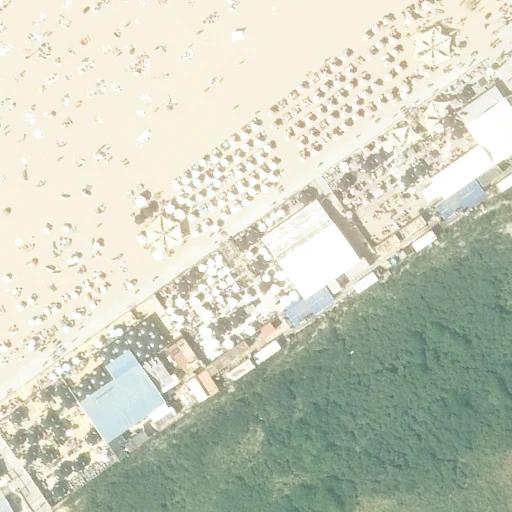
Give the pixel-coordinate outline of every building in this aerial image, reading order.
[(511,144),(511,110),(488,78),(452,103),(466,122),(454,131),(479,167),(475,170),(482,180),(502,166),(495,157),(511,144)] [(469,172),(437,195),(446,208),(478,185),(469,172)] [(260,239),(302,300),(283,312),(294,329),(335,301),(331,296),(341,289),(333,278),(342,272),(349,281),(369,267),(362,257),(358,260),(316,201),(260,239)] [(187,339),(166,353),(177,370),(198,356),(187,339)] [(78,405),(105,447),(164,405),(126,350),(102,366),(113,381),(78,405)] [(207,374),(199,379),(211,396),(219,391),(207,374)] [(0,511),(10,511),(2,497),(0,498),(0,511)]
